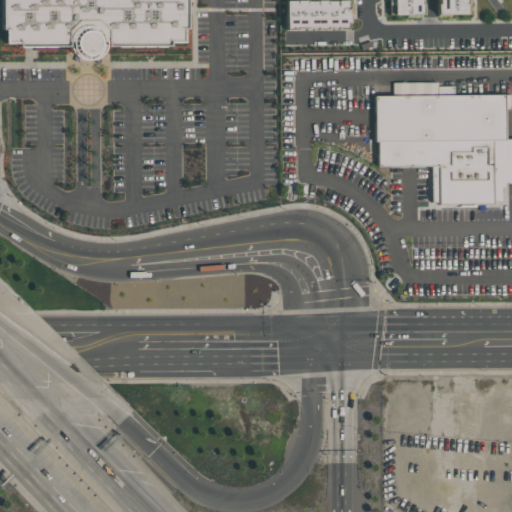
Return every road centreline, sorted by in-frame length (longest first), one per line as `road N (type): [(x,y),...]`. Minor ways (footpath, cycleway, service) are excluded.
road 1 (motorway): [(325,342),(307,457),(274,494),(231,504),(202,496),(152,452)]
road 2 (tertiary): [(325,342),(317,266),(304,251),(270,244),(129,258)]
road 3 (secondary): [(138,342),(325,342)]
road 4 (motorway): [(339,511),(342,389),(325,342)]
road 5 (motorway): [(121,420),(0,307)]
road 6 (motorway): [(150,511),(43,394)]
road 7 (secondary): [(0,344),(138,342)]
road 8 (secondary): [(325,342),(445,342)]
road 9 (motorway): [(0,424),(82,511)]
